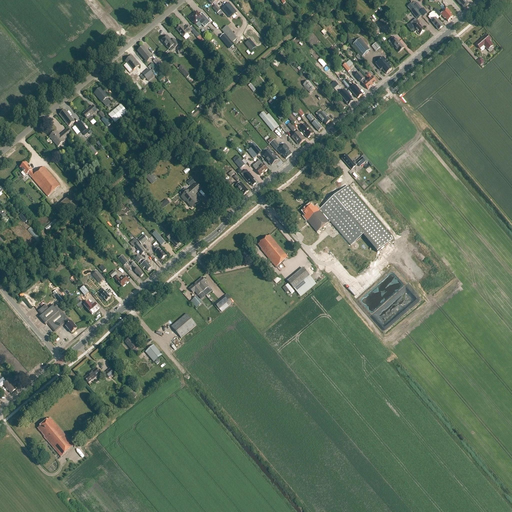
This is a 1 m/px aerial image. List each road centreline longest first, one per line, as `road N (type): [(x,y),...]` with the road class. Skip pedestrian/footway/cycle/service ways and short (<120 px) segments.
road 1 (tertiary): [(60,360),(485,0)]
road 2 (unclassified): [(0,152),(182,0)]
